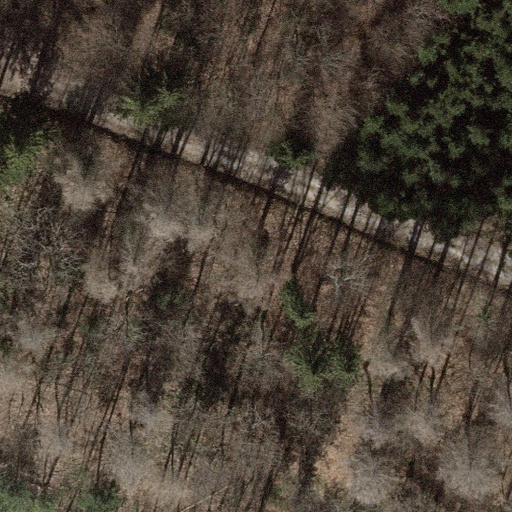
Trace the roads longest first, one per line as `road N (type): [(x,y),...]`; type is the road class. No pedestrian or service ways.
road 1 (track): [(511,270),(0,70)]
road 2 (motorway): [(0,375),(511,217)]
